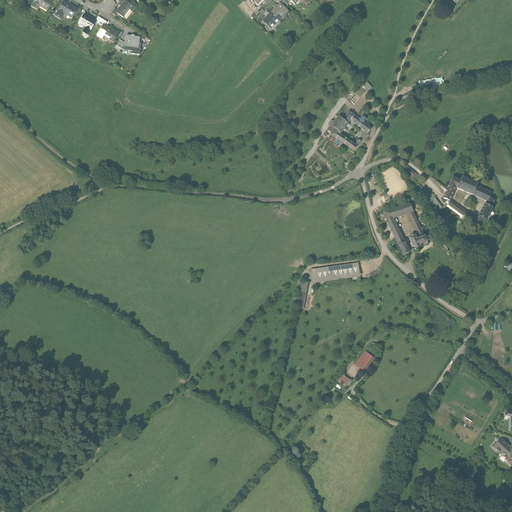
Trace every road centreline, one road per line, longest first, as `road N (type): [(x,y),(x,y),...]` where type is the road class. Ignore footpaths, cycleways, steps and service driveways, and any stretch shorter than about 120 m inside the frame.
road 1 (track): [(108,184),(280,200),(360,171)]
road 2 (unclassified): [(360,171),(384,248),(435,297),(476,322)]
road 3 (unclassified): [(459,350),(395,456),(375,511)]
road 4 (track): [(0,101),(58,155),(108,184)]
